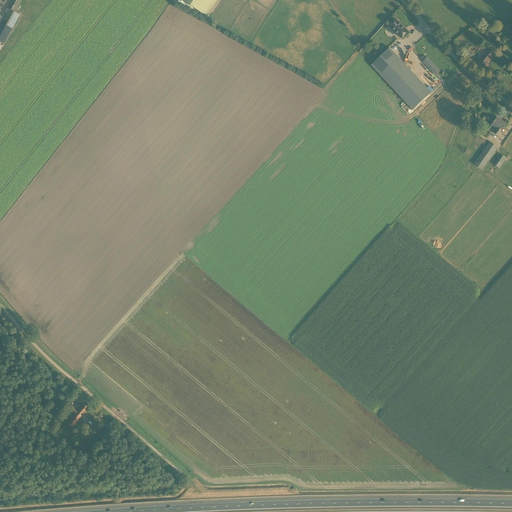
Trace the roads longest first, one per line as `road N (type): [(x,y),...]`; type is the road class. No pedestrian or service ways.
road 1 (motorway): [(511,503),(129,511)]
road 2 (unclassified): [(511,100),(450,51),(404,0)]
road 3 (unclassified): [(104,407),(0,309)]
